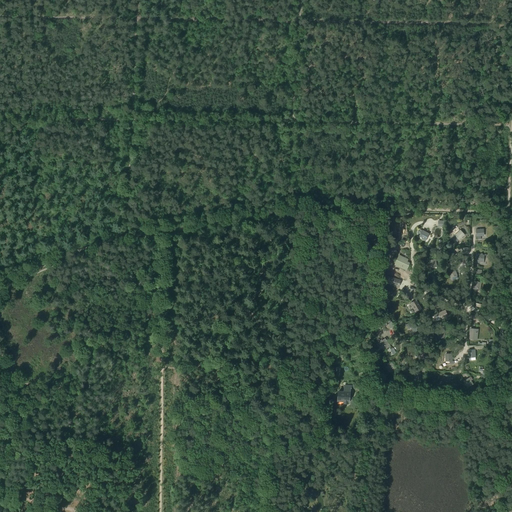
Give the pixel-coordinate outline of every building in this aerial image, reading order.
[(426,240),(430,234),(422,230),(419,237),(426,240)] [(460,230),(454,235),(459,240),(465,235),(460,230)] [(406,271),(410,263),(407,262),(408,259),(399,255),(394,265),(406,271)] [(436,259),(429,260),(430,269),(437,267),(436,259)] [(455,268),(448,270),(451,278),(457,276),(455,268)] [(399,287),(401,280),(391,277),(389,284),(399,287)] [(482,282),(474,281),(473,289),(480,290),(482,282)] [(416,313),(422,309),(416,300),(410,303),(416,313)] [(445,310),(438,313),(440,318),(438,318),(438,320),(441,320),(442,319),(448,316),(445,310)] [(410,323),(405,325),(406,327),(407,326),(408,329),(411,328),(413,333),(417,331),(416,329),(417,328),(415,325),(415,326),(413,323),(413,322),(410,324),(410,323)] [(476,337),(477,329),(470,328),(469,336),(476,337)] [(438,339),(445,338),(444,330),(437,331),(438,339)] [(381,341),(379,343),(381,346),(383,344),(386,349),(390,346),(385,338),(382,340),(381,340),(380,340),(381,341)] [(452,354),(445,354),(445,362),(449,362),(449,364),(454,364),(454,361),(452,361),(452,354)] [(420,371),(414,373),(417,383),(423,381),(420,371)] [(450,384),(451,376),(443,375),(443,383),(450,384)] [(469,377),(463,381),(467,388),(473,385),(469,377)] [(350,403),(351,386),(343,385),(342,391),(338,391),(337,402),(344,402),(344,404),(348,404),(349,403),(350,403)]
